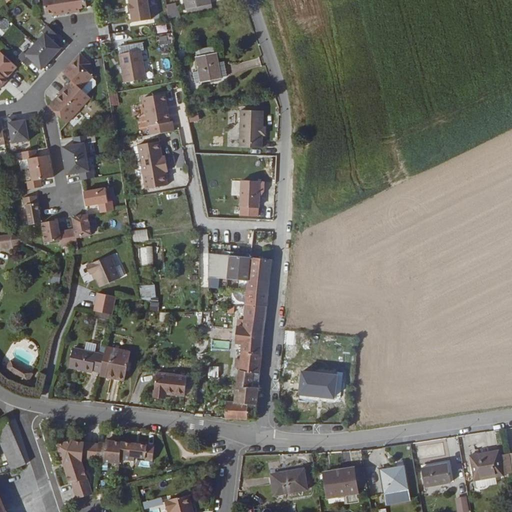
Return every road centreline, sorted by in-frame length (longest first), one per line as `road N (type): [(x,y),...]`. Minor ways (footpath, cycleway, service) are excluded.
road 1 (residential): [(251,0),(287,114),(265,440)]
road 2 (residential): [(265,440),(355,438),(511,416)]
road 3 (residential): [(236,436),(18,403)]
road 4 (track): [(74,290),(45,408)]
